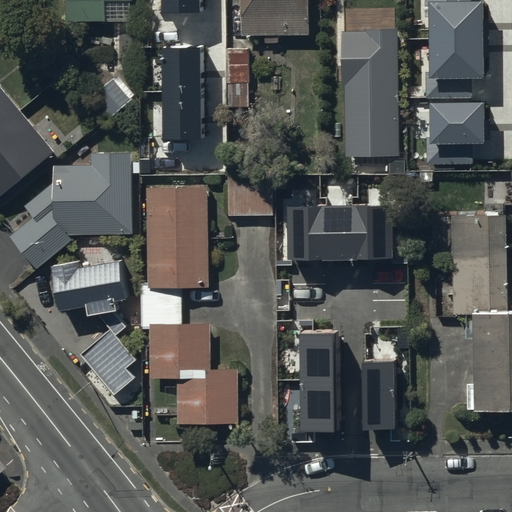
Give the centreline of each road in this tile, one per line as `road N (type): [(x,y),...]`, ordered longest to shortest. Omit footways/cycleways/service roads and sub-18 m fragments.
road 1 (residential): [(511,489),(310,493),(257,511)]
road 2 (tertiary): [(91,472),(0,362)]
